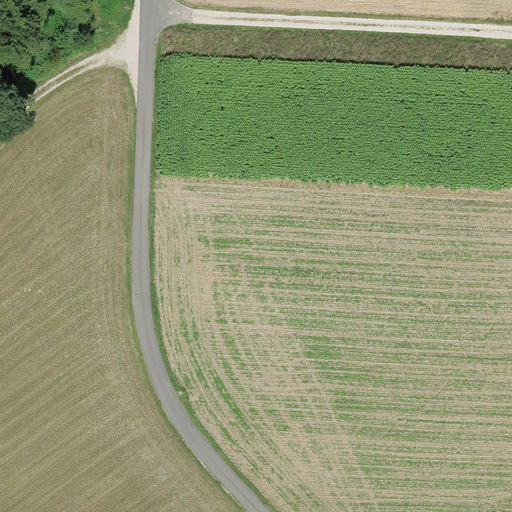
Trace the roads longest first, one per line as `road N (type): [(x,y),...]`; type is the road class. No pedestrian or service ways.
road 1 (unclassified): [(147,0),(141,324),(186,431),(262,511)]
road 2 (track): [(145,14),(511,32)]
road 3 (track): [(145,58),(79,63),(0,127)]
